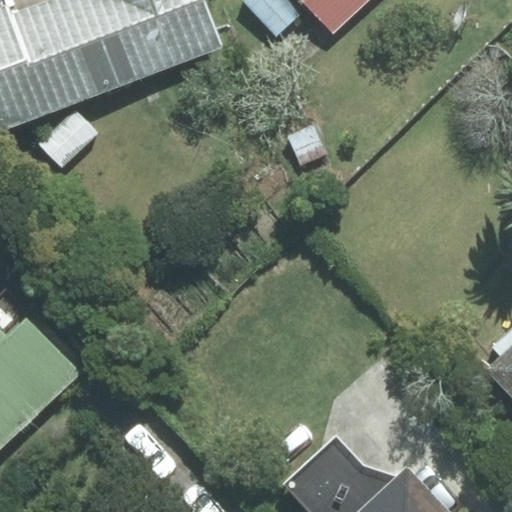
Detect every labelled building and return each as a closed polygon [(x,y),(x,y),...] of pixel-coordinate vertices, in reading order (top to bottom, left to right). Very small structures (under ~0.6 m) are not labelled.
[(56,0),(11,17),(7,6),(0,8),(0,129),(219,51),(201,0),(56,0)] [(245,0),(242,2),(274,37),(306,8),(330,35),(368,0),(245,0)] [(100,135),(75,107),(35,143),(60,171),(100,135)] [(0,330),(0,445),(76,372),(26,320),(7,338),(0,330)] [(511,349),(491,369),(511,390),(511,349)] [(446,511),(406,469),(396,478),(364,465),(337,436),(286,483),(313,511),(446,511)]
